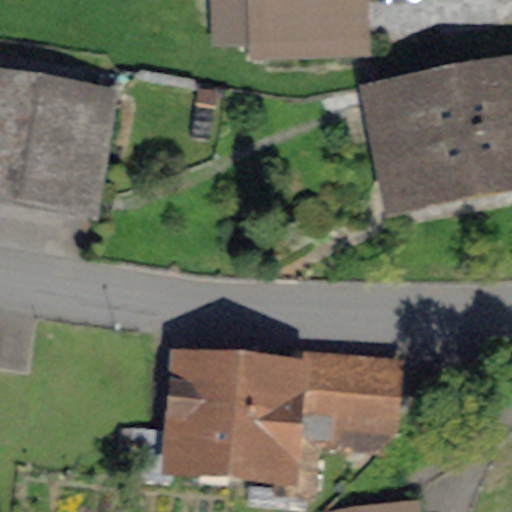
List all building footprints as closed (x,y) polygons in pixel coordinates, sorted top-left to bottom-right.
[(357,53),(355,0),(260,0),(263,56),(357,53)] [(511,86),(392,108),(408,193),(511,174),(511,86)] [(105,158),(112,114),(0,97),(0,182),(80,195),(86,156),(105,158)] [(296,364),(294,379),(290,429),(366,437),(369,410),(394,412),(397,373),(296,364)] [(294,379),(194,370),(183,480),(316,492),(320,449),(365,453),(366,437),(290,429),(294,379)]
